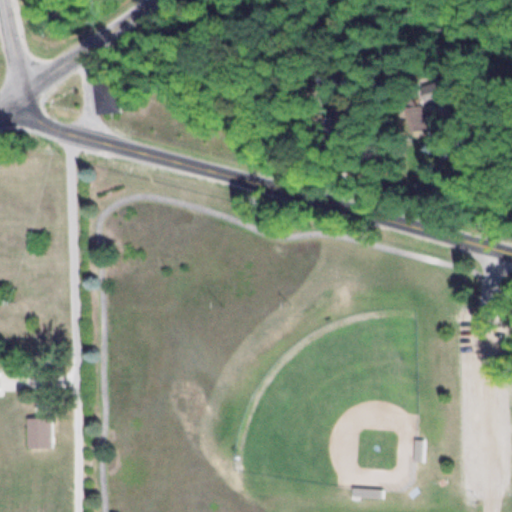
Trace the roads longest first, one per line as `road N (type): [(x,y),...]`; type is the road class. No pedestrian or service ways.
road 1 (residential): [(511,248),(43,124),(23,94)]
road 2 (tertiary): [(0,109),(154,0)]
